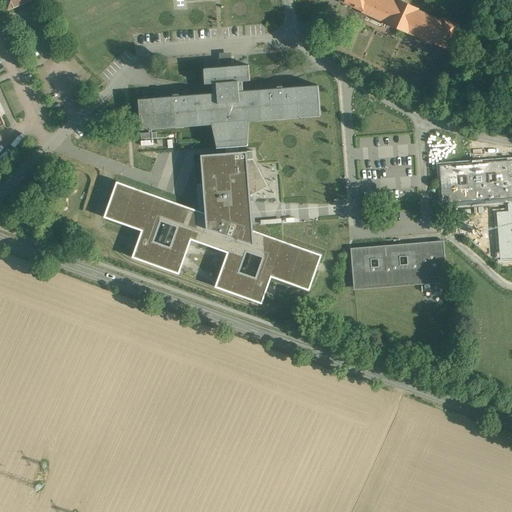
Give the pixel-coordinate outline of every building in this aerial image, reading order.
[(3,0),(8,11),(32,0),(3,0)] [(420,9),(403,1),(401,4),(390,0),(342,0),(341,4),(438,47),(438,45),(451,51),(461,28),(444,21),(443,24),(418,13),(420,9)] [(249,65),(204,69),(205,84),(212,84),(213,93),(179,96),(179,94),(173,95),(173,96),(138,99),(140,130),(161,128),(161,127),(213,123),(218,147),(246,145),(248,120),(299,116),(299,118),(320,116),(318,85),(283,88),(283,86),(277,87),(277,88),(243,91),(242,81),(250,81),(249,65)] [(114,182),(101,219),(138,231),(129,260),(177,276),(188,242),(224,254),(211,289),(260,307),(268,280),(308,293),(320,255),(249,231),(249,215),(249,201),(269,188),(252,161),(252,152),(198,155),(202,213),(114,182)] [(507,161),(440,166),(442,207),(511,201),(511,160),(507,161)] [(265,165),(266,174),(278,173),(277,164),(265,165)] [(267,178),(272,188),(280,183),(275,174),(267,178)] [(273,199),(281,196),(278,186),(270,189),(273,199)] [(443,241),(351,249),(354,288),(446,280),(443,241)]
